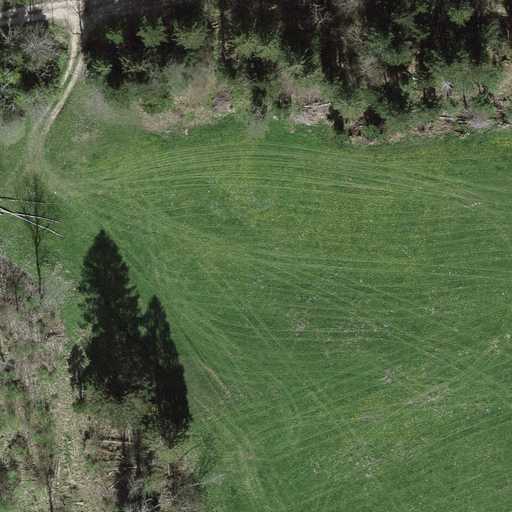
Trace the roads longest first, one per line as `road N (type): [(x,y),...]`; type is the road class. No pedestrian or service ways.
road 1 (track): [(79,6),(69,80),(23,170),(0,182)]
road 2 (track): [(0,12),(156,0)]
